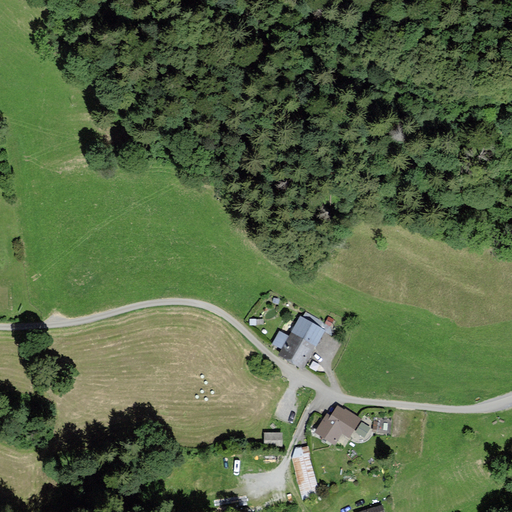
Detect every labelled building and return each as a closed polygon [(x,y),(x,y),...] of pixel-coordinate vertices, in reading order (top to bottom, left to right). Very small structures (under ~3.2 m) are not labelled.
[(304,370),(325,330),(301,317),(290,337),(278,331),(270,345),(280,351),(279,356),(304,370)] [(361,421),(340,405),(318,433),(334,446),(344,433),(349,437),(361,421)] [(283,432),(263,432),(264,449),(283,449),(283,432)] [(319,495),(308,448),(293,451),(303,499),(319,495)] [(283,460),(237,457),(235,474),(272,476),(282,469),(283,460)]
